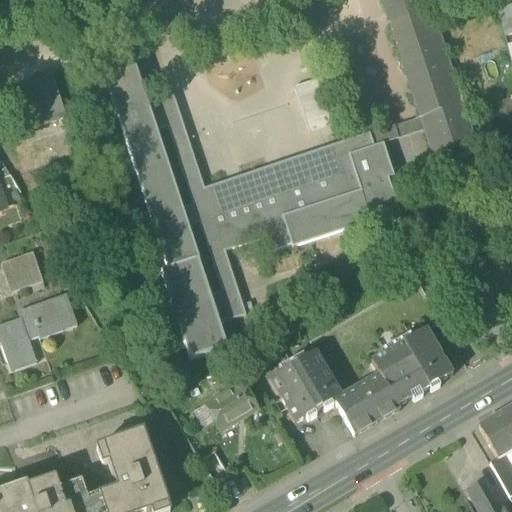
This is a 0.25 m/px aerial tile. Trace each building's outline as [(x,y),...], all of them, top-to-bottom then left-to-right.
[(462,104),(460,104),(425,0),(381,0),(421,119),(425,132),(433,157),(475,143),(462,104)] [(204,34),(209,48),(287,22),(283,9),(204,34)] [(511,9),(499,14),(505,40),(511,37),(511,9)] [(190,39),(195,52),(209,48),(204,34),(190,39)] [(168,271),(198,262),(187,227),(182,211),(156,132),(147,104),(135,70),(105,80),(168,271)] [(8,90),(22,134),(24,133),(22,128),(63,115),(64,120),(66,120),(51,76),(8,90)] [(332,131),(317,84),(294,92),(309,138),(332,131)] [(292,250),(370,224),(371,224),(361,194),(347,198),(335,161),(334,157),(270,178),(267,170),(204,191),(172,96),(147,104),(156,132),(167,129),(193,207),(182,211),(187,227),(199,223),(210,258),(224,253),(261,241),(266,256),(292,248),(292,250)] [(511,100),(501,104),(507,127),(511,125),(511,100)] [(22,128),(24,133),(64,120),(63,115),(22,128)] [(421,119),(267,170),(270,178),(334,157),(335,161),(382,146),(425,132),(421,119)] [(382,146),(335,161),(347,198),(361,194),(371,224),(370,224),(373,232),(401,222),(387,180),(393,179),(382,146)] [(240,304),(224,253),(210,258),(198,262),(168,271),(161,273),(190,362),(227,350),(219,326),(245,317),(241,304),(240,304)] [(7,265),(16,293),(42,284),(32,256),(7,265)] [(16,293),(7,265),(2,266),(12,295),(16,293)] [(0,328),(0,343),(6,363),(32,354),(28,343),(38,339),(39,342),(63,334),(60,326),(72,322),(75,330),(77,329),(67,298),(28,311),(29,314),(20,317),(21,321),(0,328)] [(60,326),(63,334),(75,330),(72,322),(60,326)] [(373,368),(379,378),(397,410),(452,378),(428,336),(414,344),(409,336),(382,352),(386,360),(373,368)] [(36,365),(32,354),(6,363),(10,374),(36,365)] [(331,406),(333,405),(333,404),(341,399),(315,355),(304,361),(303,367),(285,377),(280,375),(269,382),(295,426),(305,420),(307,424),(316,419),(314,415),(322,411),(324,414),(332,409),(331,406)] [(379,378),(341,399),(333,404),(333,405),(353,440),(399,413),(397,410),(379,378)] [(213,425),(219,435),(258,412),(242,384),(203,407),(213,425)] [(202,431),(213,425),(203,407),(192,413),(202,431)] [(511,409),(479,430),(497,461),(498,462),(504,458),(511,453),(511,409)] [(55,481),(28,490),(35,511),(156,511),(168,508),(143,433),(102,447),(116,490),(87,500),(81,483),(59,491),(55,481)] [(200,462),(214,486),(228,478),(214,454),(200,462)] [(511,472),(504,458),(498,462),(497,461),(489,466),(509,500),(511,498),(511,472)] [(467,493),(478,511),(496,511),(501,510),(485,482),(467,493)] [(0,511),(35,511),(28,490),(21,493),(20,489),(0,495),(0,511)]
